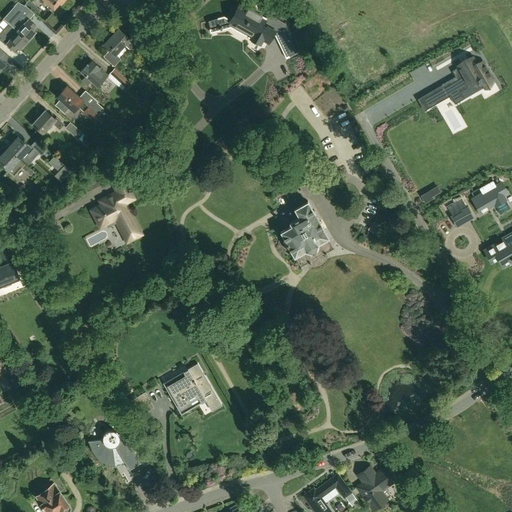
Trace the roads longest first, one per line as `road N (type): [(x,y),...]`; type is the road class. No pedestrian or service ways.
road 1 (tertiary): [(270,477),(402,433),(511,367)]
road 2 (residential): [(0,116),(104,0)]
road 3 (unknown): [(0,191),(25,217),(43,222),(108,190)]
